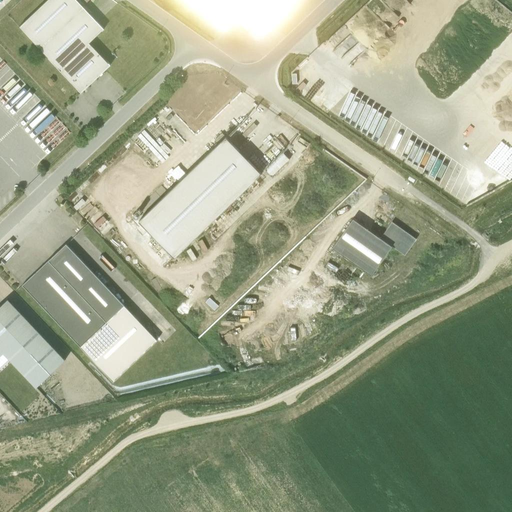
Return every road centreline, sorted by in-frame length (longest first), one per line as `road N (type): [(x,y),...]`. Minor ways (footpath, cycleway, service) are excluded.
road 1 (unclassified): [(0,230),(198,43)]
road 2 (unclassified): [(250,80),(405,187)]
